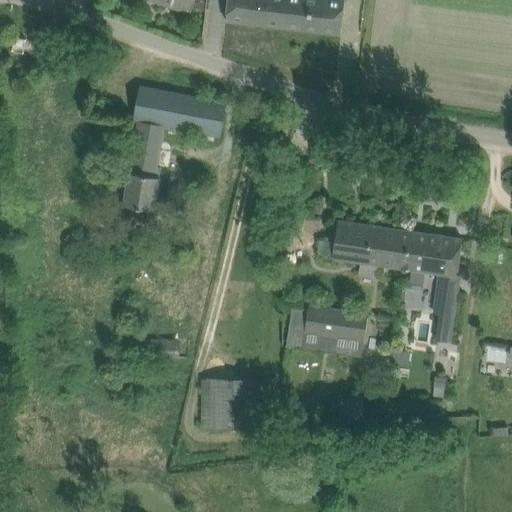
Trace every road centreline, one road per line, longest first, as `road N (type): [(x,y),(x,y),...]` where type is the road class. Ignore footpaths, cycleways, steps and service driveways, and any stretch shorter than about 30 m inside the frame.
road 1 (unclassified): [(34,0),(277,92),(389,124),(511,145)]
road 2 (track): [(466,511),(464,375),(496,144)]
